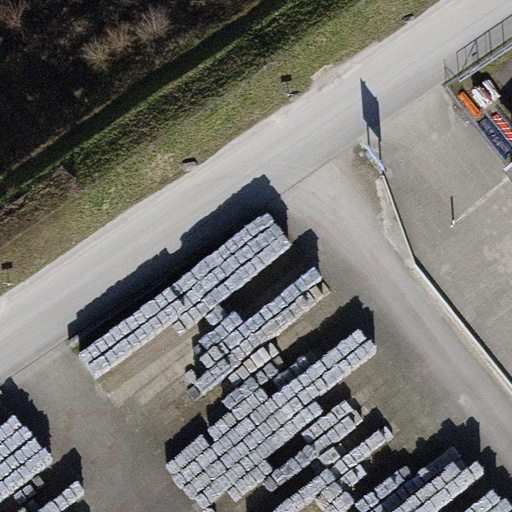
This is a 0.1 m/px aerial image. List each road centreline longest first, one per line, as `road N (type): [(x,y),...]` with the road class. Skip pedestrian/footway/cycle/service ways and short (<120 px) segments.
road 1 (unknown): [(316,128),(511,391)]
road 2 (unknown): [(41,314),(197,511)]
